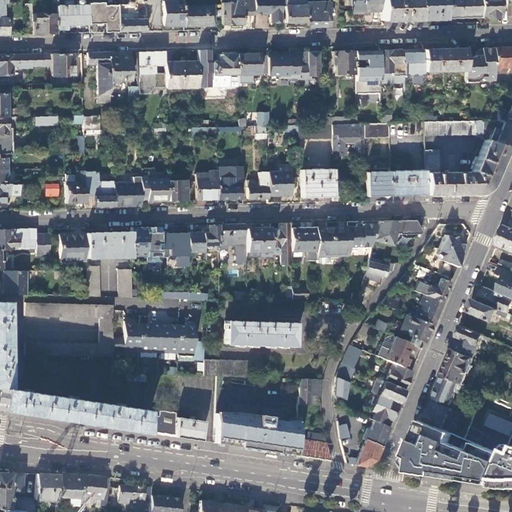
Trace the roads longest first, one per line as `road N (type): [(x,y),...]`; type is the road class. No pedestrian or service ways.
road 1 (residential): [(0,45),(511,30)]
road 2 (residential): [(440,211),(0,220)]
road 3 (residential): [(334,481),(331,364),(440,211)]
road 4 (residential): [(494,211),(379,490)]
road 5 (primary): [(131,454),(277,475)]
road 6 (primary): [(131,454),(0,430)]
road 7 (primary): [(511,505),(379,490)]
road 8 (primary): [(0,448),(131,454)]
